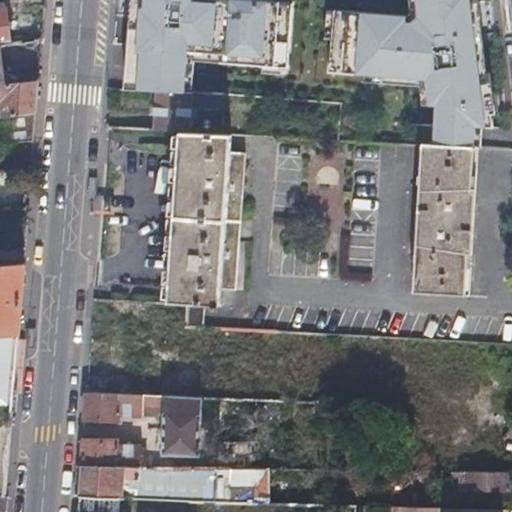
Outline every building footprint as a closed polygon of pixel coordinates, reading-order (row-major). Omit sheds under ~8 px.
[(134,26),(151,27),(152,0),(116,0),(115,22),(134,26)] [(152,0),(151,27),(242,32),(243,0),(152,0)] [(243,0),(242,32),(342,38),(342,64),(236,59),(234,96),(345,101),(345,103),(351,104),(350,138),(409,141),(410,108),(492,112),(487,51),(486,48),(484,47),(486,0),(243,0)] [(0,45),(11,44),(7,9),(0,10),(0,45)] [(157,92),(183,93),(185,48),(139,45),(138,49),(122,48),(121,67),(137,69),(135,90),(157,92)] [(511,71),(509,51),(487,51),(492,112),(410,108),(409,141),(422,142),(475,145),(511,147),(511,71)] [(212,94),(228,95),(230,65),(214,64),(212,94)] [(0,104),(1,105),(3,120),(38,115),(41,82),(4,86),(0,86),(0,104)] [(156,128),(176,129),(195,130),(196,94),(183,93),(157,92),(156,128)] [(36,144),(38,115),(3,120),(0,120),(0,127),(3,127),(6,147),(36,144)] [(195,130),(176,129),(167,299),(188,300),(186,323),(202,324),(204,301),(222,302),(223,283),(238,283),(244,150),(231,149),(232,132),(195,130)] [(468,297),(471,221),(475,145),(422,142),(413,294),(468,297)] [(351,248),(349,280),(369,281),(371,249),(351,248)] [(0,338),(20,337),(26,262),(0,264),(0,338)] [(273,375),(313,376),(315,333),(275,331),(273,375)] [(0,338),(0,499),(7,499),(9,470),(20,337),(0,338)] [(237,397),(257,401),(260,385),(240,381),(237,397)] [(163,410),(164,391),(86,388),(84,413),(118,415),(118,408),(141,409),(163,410)] [(201,393),(164,391),(163,410),(162,450),(198,452),(201,393)] [(418,429),(419,398),(394,397),(393,428),(418,429)] [(82,433),(80,459),(149,460),(149,447),(143,441),(116,440),(116,435),(82,433)] [(220,437),(219,462),(259,463),(259,439),(220,437)] [(80,459),(78,490),(270,498),(270,474),(271,463),(259,463),(219,462),(149,460),(80,459)] [(452,474),(457,474),(462,474),(461,487),(509,489),(510,470),(451,468),(452,474)] [(304,475),(270,474),(270,498),(303,499),(304,475)] [(437,511),(437,505),(397,503),(396,511),(437,511)]
